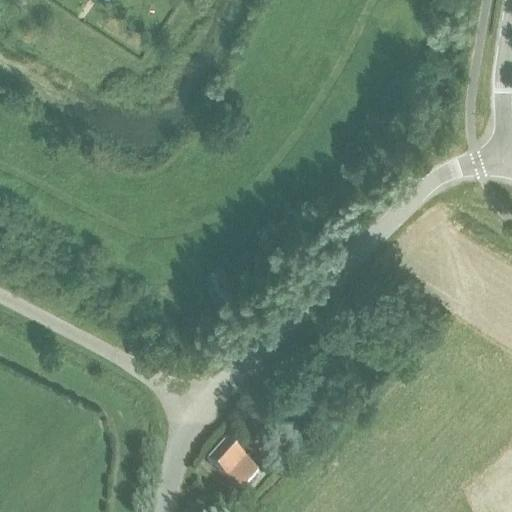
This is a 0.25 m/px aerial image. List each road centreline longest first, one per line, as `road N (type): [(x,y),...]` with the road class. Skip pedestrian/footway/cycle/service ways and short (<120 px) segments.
road 1 (tertiary): [(190,404),(433,182),(510,155)]
road 2 (unclassified): [(190,404),(0,298)]
road 3 (tertiary): [(510,155),(501,95),(511,18)]
